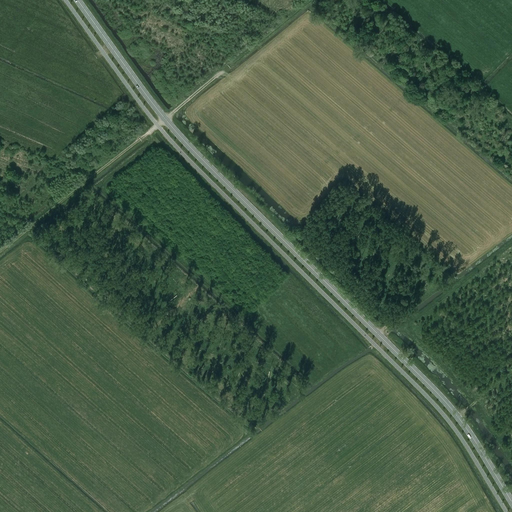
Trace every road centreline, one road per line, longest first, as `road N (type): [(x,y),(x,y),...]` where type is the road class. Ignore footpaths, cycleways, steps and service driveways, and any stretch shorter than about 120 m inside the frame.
road 1 (secondary): [(511,503),(448,405),(198,159),(75,0)]
road 2 (track): [(311,0),(0,252)]
